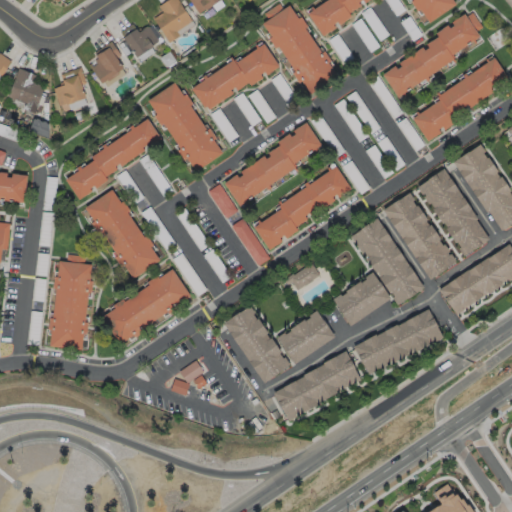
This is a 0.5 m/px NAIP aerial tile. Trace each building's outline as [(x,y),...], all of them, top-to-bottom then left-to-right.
[(172,27),(161,35),(157,28),(146,11),(155,4),(152,0),(174,0),(184,13),(169,23),(172,27)] [(213,0),(203,7),(202,5),(196,10),(189,0),(213,0)] [(279,0),(258,15),(304,83),(329,67),(283,0),(279,0)] [(307,0),(302,4),(317,26),(353,0),(307,0)] [(362,0),(381,28),(372,34),(353,6),(362,0)] [(396,0),(398,2),(389,8),(383,0),(396,0)] [(415,0),(425,13),(442,0),(415,0)] [(414,26),(405,32),(392,14),(401,7),(414,26)] [(460,8),(476,32),(395,90),(378,66),(460,8)] [(372,38),(362,44),(343,16),(353,10),(372,38)] [(129,22),(135,31),(139,28),(136,23),(141,20),(155,40),(148,44),(149,45),(133,56),(116,31),(129,22)] [(348,52),(338,59),(320,32),(329,25),(348,52)] [(186,80),(201,103),(270,58),(256,35),(186,80)] [(116,68),(105,76),(103,75),(98,78),(85,60),(95,53),(91,48),(107,36),(117,50),(113,53),(120,63),(114,67),(116,68)] [(131,54),(126,57),(121,50),(126,47),(131,54)] [(404,110),(423,135),(504,77),(486,51),(404,110)] [(176,61),(167,68),(160,59),(170,52),(176,61)] [(0,73),(9,59),(0,53),(0,73)] [(78,90),(59,97),(59,95),(52,98),(46,81),(57,77),(53,66),(73,59),(78,75),(74,77),(78,90)] [(39,79),(29,106),(18,102),(20,96),(2,89),(13,61),(31,68),(28,75),(39,79)] [(292,92),(282,98),(264,70),(273,64),(292,92)] [(398,109),(388,115),(363,78),(373,71),(398,109)] [(147,98),(194,167),(220,149),(174,80),(147,98)] [(268,109),(259,115),(240,87),(250,81),(268,109)] [(374,120),(364,127),(338,89),(349,83),(374,120)] [(253,113),(243,119),(225,91),(234,85),(253,113)] [(361,128),(351,135),(326,98),(336,92),(361,128)] [(230,129),(221,135),(203,107),(212,101),(230,129)] [(340,146),(331,153),(306,116),(315,110),(340,146)] [(417,138),(408,144),(389,117),(398,110),(417,138)] [(44,116),(44,129),(25,122),(29,111),(44,116)] [(85,118),(77,121),(75,114),(83,111),(85,118)] [(57,172),(71,192),(154,133),(140,113),(57,172)] [(218,173),(235,196),(318,137),(301,114),(218,173)] [(47,137),(52,125),(33,117),(28,130),(47,137)] [(0,118),(20,126),(17,136),(0,129),(0,118)] [(511,118),(511,130),(509,126),(505,129),(502,124),(510,118),(511,119),(511,118)] [(398,156),(389,163),(370,135),(379,128),(398,156)] [(448,154),(496,222),(511,210),(511,187),(476,135),(448,154)] [(386,163),(376,170),(357,142),(367,136),(386,163)] [(165,183),(156,189),(131,152),(140,146),(165,183)] [(363,179),(354,186),(335,158),(344,152),(363,179)] [(413,179),(460,247),(486,229),(439,160),(413,179)] [(246,220),(264,245),(346,185),(328,161),(274,195),(276,200),(246,220)] [(137,190),(128,196),(109,168),(118,162),(137,190)] [(0,164),(24,167),(20,194),(0,191),(0,164)] [(49,168),(46,202),(35,201),(38,167),(49,168)] [(201,185),(220,211),(231,203),(212,177),(201,185)] [(106,180),(153,250),(127,268),(80,198),(106,180)] [(378,201),(426,270),(452,251),(405,182),(378,201)] [(167,235),(158,242),(133,205),(142,198),(167,235)] [(203,239),(193,245),(168,208),(178,202),(203,239)] [(45,204),(41,238),(30,236),(34,203),(45,204)] [(224,219),(235,211),(262,250),(251,258),(224,219)] [(348,229),(395,298),(421,280),(373,211),(348,229)] [(8,223),(0,221),(0,262),(4,263),(8,223)] [(435,281),(453,308),(511,268),(511,247),(504,236),(435,281)] [(223,268),(214,274),(195,247),(205,241),(223,268)] [(41,245),(39,267),(28,266),(30,244),(41,245)] [(198,282),(189,288),(164,251),(173,245),(198,282)] [(53,253),(46,337),(78,340),(86,256),(53,253)] [(310,260),(319,272),(312,277),(304,283),(304,282),(297,287),(291,278),(287,281),(283,276),(292,270),(293,272),(310,260)] [(102,304),(121,333),(185,289),(166,261),(102,304)] [(329,292),(346,317),(385,292),(368,266),(329,292)] [(38,271),(36,293),(24,292),(27,270),(38,271)] [(218,315),(258,375),(284,357),(244,297),(218,315)] [(422,301),(437,329),(363,367),(349,338),(422,301)] [(35,304),(31,337),(20,336),(23,303),(35,304)] [(271,331),(290,357),(330,329),(312,303),(271,331)] [(341,342),(360,371),(282,415),(266,386),(341,342)] [(198,364),(181,375),(178,370),(194,359),(198,364)] [(201,376),(192,382),(186,373),(195,367),(201,376)] [(182,376),(178,388),(163,383),(167,371),(182,376)] [(188,384),(174,378),(169,389),(184,394),(188,384)] [(385,511),(398,503),(404,511),(410,511),(451,483),(472,511),(385,511)]
